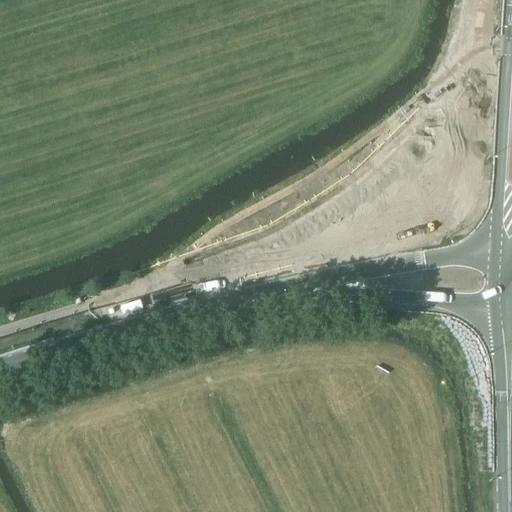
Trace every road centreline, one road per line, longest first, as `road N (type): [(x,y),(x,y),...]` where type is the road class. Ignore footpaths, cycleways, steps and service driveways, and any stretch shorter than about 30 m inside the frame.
road 1 (secondary): [(0,369),(223,307)]
road 2 (primary): [(484,178),(508,85),(510,32)]
road 3 (primary): [(510,32),(483,77),(452,167)]
road 4 (primary): [(500,403),(502,354),(485,278)]
road 5 (secondary): [(275,288),(318,286),(398,263)]
road 6 (secondary): [(386,231),(310,261),(275,288)]
road 7 (primary): [(451,290),(500,403)]
